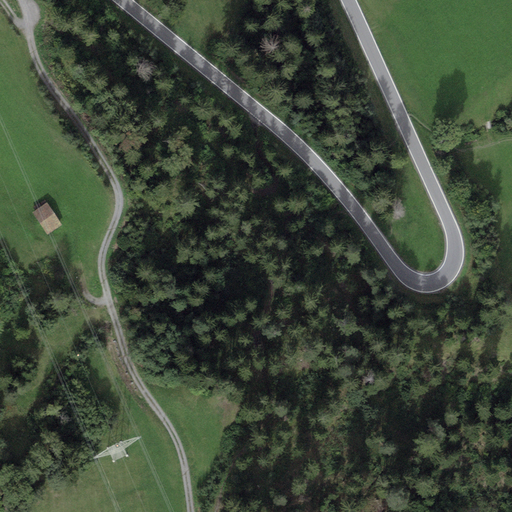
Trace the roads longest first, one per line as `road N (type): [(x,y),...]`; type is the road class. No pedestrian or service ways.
road 1 (tertiary): [(348,0),(452,232),(449,270),(425,283),(396,266),(288,136),(123,0)]
road 2 (track): [(189,511),(180,444),(125,360),(102,275),(118,189),(44,78),(19,0)]
